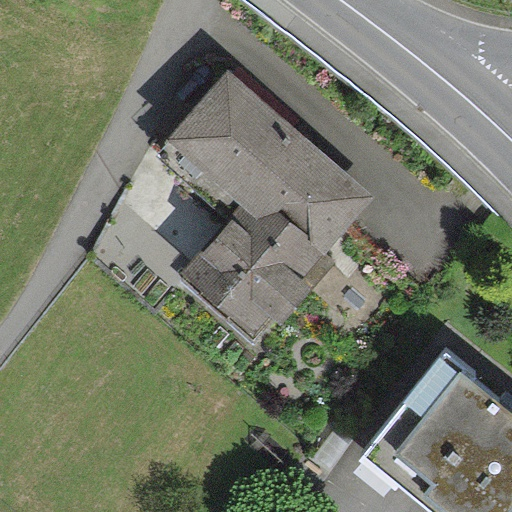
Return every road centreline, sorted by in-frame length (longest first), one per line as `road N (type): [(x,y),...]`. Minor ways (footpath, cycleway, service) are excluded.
road 1 (residential): [(0,341),(59,257),(186,0)]
road 2 (primary): [(409,49),(511,140)]
